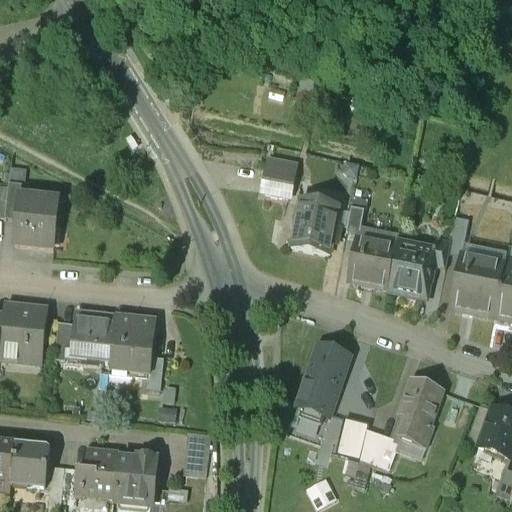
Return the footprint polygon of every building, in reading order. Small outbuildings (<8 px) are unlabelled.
[(293,114),(309,117),(313,94),(298,91),(293,114)] [(293,176),(271,172),(266,198),(289,202),(293,176)] [(59,203),(21,199),(16,247),(54,251),(59,203)] [(338,212),(301,205),(292,250),(329,258),(338,212)] [(364,212),(351,210),(346,233),(359,236),(364,212)] [(450,245),(449,250),(464,253),(470,222),(455,219),(450,245)] [(396,248),(357,241),(349,284),(388,291),(396,248)] [(450,245),(437,243),(434,258),(436,258),(434,266),(445,269),(449,250),(450,245)] [(413,249),(397,246),(396,248),(388,291),(428,301),(434,266),(436,258),(434,258),(417,255),(413,249)] [(504,266),(460,258),(450,313),(494,321),(494,320),(504,266)] [(511,262),(505,261),(504,266),(494,320),(511,323),(511,262)] [(47,312),(3,308),(2,318),(0,335),(0,354),(17,356),(15,364),(41,367),(47,312)] [(114,319),(95,317),(89,320),(89,324),(75,323),(74,327),(72,352),(82,353),(81,364),(96,365),(96,362),(109,364),(114,319)] [(153,323),(114,319),(109,364),(109,373),(148,377),(149,362),(153,323)] [(74,327),(57,325),(54,361),(64,362),(66,351),(72,352),(74,327)] [(348,360),(316,349),(304,386),(311,389),(305,409),(329,416),(348,360)] [(162,364),(149,362),(148,377),(146,391),(159,392),(162,364)] [(442,394),(410,383),(397,419),(403,421),(396,442),(422,451),(442,394)] [(183,386),(163,385),(163,399),(182,400),(183,386)] [(511,454),(511,419),(492,412),(478,449),(510,461),(511,454)] [(368,428),(346,423),(338,457),(359,462),(366,436),(368,428)] [(189,433),(187,474),(205,475),(207,433),(189,433)] [(380,440),(366,436),(359,462),(359,464),(372,467),(380,440)] [(14,448),(0,446),(0,481),(11,482),(14,448)] [(44,451),(14,448),(11,482),(22,484),(25,488),(42,489),(42,492),(44,492),(46,470),(48,455),(44,451)] [(118,458),(85,454),(83,473),(81,496),(83,497),(113,500),(117,461),(118,458)] [(135,463),(117,461),(113,500),(113,504),(150,508),(155,461),(135,459),(135,463)] [(64,471),(46,470),(44,492),(42,492),(42,496),(48,496),(46,511),(59,511),(61,498),(64,471)] [(83,473),(64,471),(61,498),(82,500),(83,497),(81,496),(83,473)] [(511,494),(511,478),(504,475),(494,500),(508,505),(511,494)]
